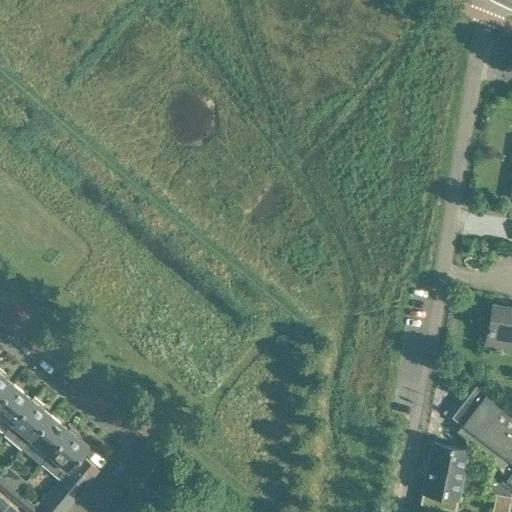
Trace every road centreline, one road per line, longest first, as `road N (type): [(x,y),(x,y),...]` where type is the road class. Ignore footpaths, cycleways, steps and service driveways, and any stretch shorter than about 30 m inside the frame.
road 1 (unclassified): [(399,511),(485,0)]
road 2 (residential): [(110,511),(141,472),(142,436),(0,323)]
